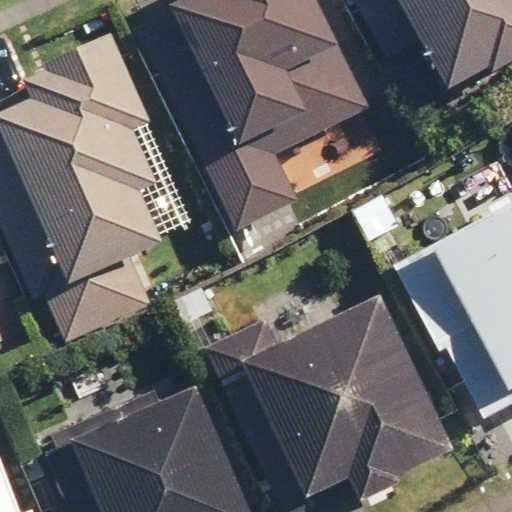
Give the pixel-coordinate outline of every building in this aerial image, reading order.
[(187,0),(190,4),(149,24),(248,229),(311,199),(287,149),(274,155),(264,134),(322,106),(332,126),(377,104),(348,44),(361,38),(342,0),(187,0)] [(511,0),(366,0),(393,57),(439,35),(463,86),(511,63),(511,0)] [(49,96),(0,114),(0,190),(58,341),(156,304),(137,254),(188,235),(165,176),(179,170),(160,119),(170,115),(134,20),(35,58),(49,96)] [(511,203),(400,260),(443,344),(456,337),(493,411),(511,401),(511,203)] [(0,301),(16,295),(0,256),(0,301)] [(475,438),(398,288),(345,315),(326,276),(255,312),(260,321),(210,346),(295,511),(306,511),(334,498),(328,487),(367,467),(381,494),(423,473),(420,467),(475,438)] [(271,511),(212,374),(170,392),(167,385),(54,434),(78,490),(61,498),(66,511),(271,511)] [(41,511),(14,446),(0,451),(0,511),(41,511)]
